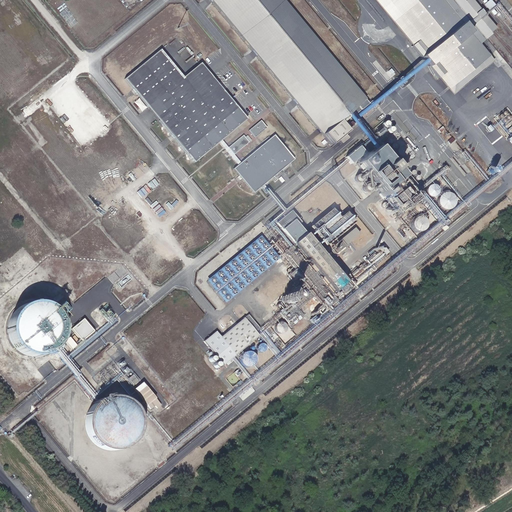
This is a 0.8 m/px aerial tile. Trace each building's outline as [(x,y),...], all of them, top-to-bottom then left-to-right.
[(212,0),(332,143),(353,126),(345,116),(366,98),(284,0),(212,0)] [(434,59),(421,44),(383,0),(373,0),(435,72),(441,68),(434,59)] [(383,0),(421,44),(434,59),(441,68),(458,87),(498,52),(454,0),(383,0)] [(496,23),(484,10),(475,0),(466,0),(490,28),(496,23)] [(181,78),(179,75),(159,51),(126,78),(148,105),(194,161),(215,143),(221,138),(247,116),(201,61),(181,78)] [(267,128),(261,121),(249,131),(254,138),(267,128)] [(234,166),(252,188),(255,191),(297,157),(276,132),(241,161),(234,166)] [(234,152),(249,140),(242,133),(228,145),(234,152)] [(221,138),(215,143),(234,166),(241,161),(234,152),(228,145),(221,138)] [(397,176),(373,147),(351,164),(375,194),(397,176)] [(153,178),(148,183),(153,189),(159,184),(153,178)] [(146,184),(137,191),(142,198),(151,190),(146,184)] [(426,185),(426,196),(435,196),(435,185),(426,185)] [(434,206),(449,211),(454,196),(439,191),(434,206)] [(337,207),(314,226),(328,244),(351,225),(337,207)] [(293,243),(307,232),(290,212),(276,223),(293,243)] [(424,218),(411,217),(410,230),(423,231),(424,218)] [(348,282),(307,232),(293,243),(334,293),(348,282)] [(229,297),(279,255),(261,235),(211,277),(229,297)] [(355,280),(366,271),(358,261),(347,270),(355,280)] [(49,310),(41,305),(31,304),(22,306),(14,311),(9,318),(5,326),(5,335),(7,343),(12,351),(19,356),(27,359),(36,359),(45,357),(52,351),(58,344),(60,334),(60,325),(56,316),(49,310)] [(244,347),(262,333),(247,314),(219,336),(215,331),(202,341),(222,366),(243,348),(244,347)] [(93,332),(83,319),(71,329),(81,342),(93,332)] [(69,336),(65,340),(71,348),(76,345),(69,336)] [(238,354),(242,367),(254,363),(250,350),(238,354)] [(127,378),(132,385),(138,381),(133,373),(127,378)] [(142,381),(133,389),(152,411),(161,403),(142,381)] [(85,429),(89,439),(96,447),(105,451),(115,452),(125,450),(133,443),(139,435),(141,425),(139,415),(134,406),(125,400),(116,397),(105,397),(96,402),(89,410),(85,419),(85,429)]
